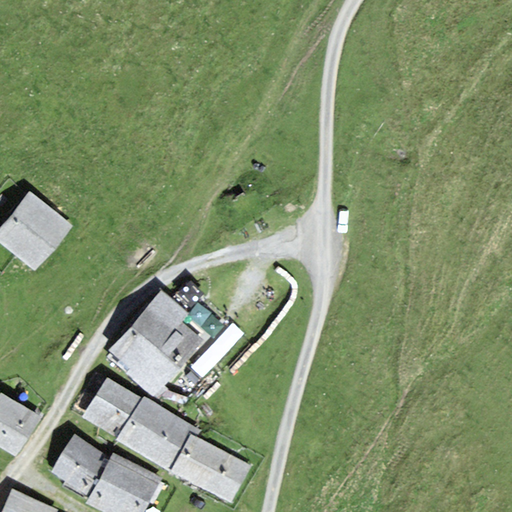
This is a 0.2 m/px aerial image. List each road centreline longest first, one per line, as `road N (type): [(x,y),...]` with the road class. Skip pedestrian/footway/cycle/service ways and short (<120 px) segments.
road 1 (unclassified): [(354,0),(337,33),(327,93),(322,293),(267,511)]
road 2 (track): [(324,232),(178,268),(135,295),(99,338),(0,505)]
